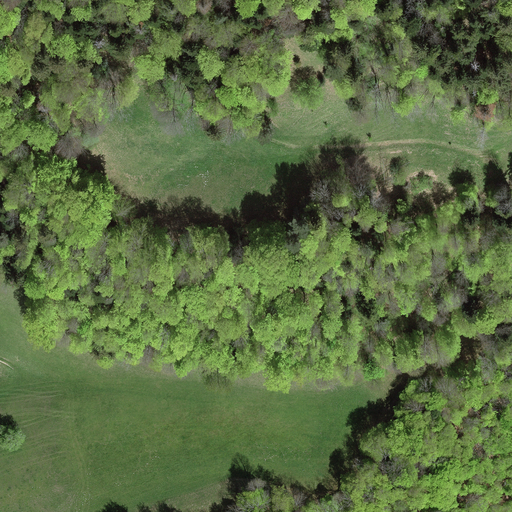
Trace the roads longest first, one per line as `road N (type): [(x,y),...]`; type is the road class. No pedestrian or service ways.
road 1 (track): [(511,141),(468,232),(350,385),(98,381),(0,397)]
road 2 (track): [(193,107),(278,144),(439,143),(503,166)]
